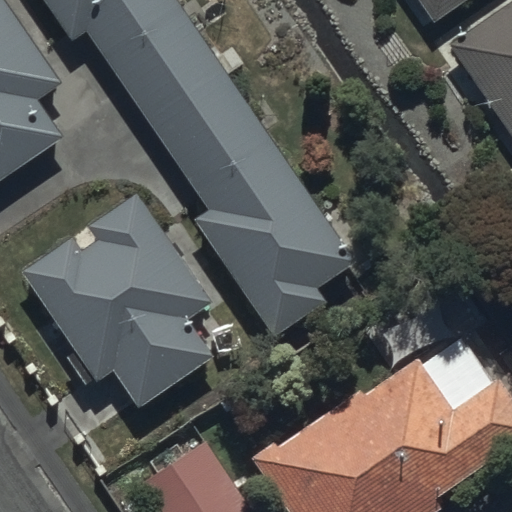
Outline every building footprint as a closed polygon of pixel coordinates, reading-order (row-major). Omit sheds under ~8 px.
[(60,87),(3,0),(0,0),(0,179),(60,141),(35,103),(60,87)] [(40,0),(69,43),(86,32),(195,218),(278,339),(329,303),(320,290),(357,265),(174,0),(40,0)] [(417,0),(432,21),(461,0),(417,0)] [(511,2),(449,45),(511,141),(511,2)] [(213,306),(134,193),(89,223),(101,240),(81,254),(70,238),(22,272),(78,352),(66,361),(83,384),(90,379),(96,388),(115,374),(140,409),(212,358),(188,324),(213,306)] [(440,511),(434,501),(511,450),(511,398),(502,382),(494,387),(462,338),(365,400),(360,394),(254,462),(286,511),(440,511)] [(247,511),(203,441),(134,482),(152,511),(247,511)]
